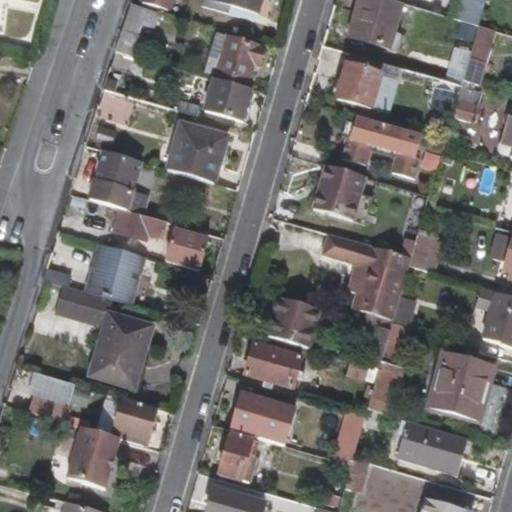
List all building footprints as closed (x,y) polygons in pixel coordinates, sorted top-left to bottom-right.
[(172,0),(144,0),(144,2),(169,10),(172,0)] [(261,0),(205,0),(205,5),(230,12),(232,4),(258,11),(261,0)] [(401,7),(376,0),(359,0),(349,37),(388,49),(401,7)] [(464,0),(459,22),(461,22),(477,27),(484,0),(464,0)] [(136,6),(129,4),(124,20),(142,25),(147,9),(136,6)] [(142,25),(124,20),(119,33),(138,39),(142,25)] [(477,27),(461,22),(453,51),(468,56),(477,27)] [(468,56),(461,82),(473,85),(477,86),(492,32),(477,27),(468,56)] [(119,33),(114,51),(132,56),(138,39),(119,33)] [(265,51),(229,41),(220,76),(249,84),(254,66),(260,68),(265,51)] [(132,56),(114,51),(101,90),(120,96),(132,56)] [(385,62),(349,51),(335,97),(371,107),(381,74),(385,62)] [(396,79),(381,74),(371,107),(386,112),(396,79)] [(470,93),(473,85),(461,82),(460,84),(455,102),(459,103),(454,119),(475,125),(479,109),(472,107),(475,95),(470,93)] [(251,97),(213,86),(206,113),(243,124),(251,97)] [(482,108),(478,128),(494,131),(498,112),(482,108)] [(511,108),(510,108),(498,151),(501,156),(511,159),(511,108)] [(406,134),(357,120),(356,124),(351,141),(346,140),(341,158),(365,166),(371,147),(397,154),(392,173),(413,180),(419,160),(415,159),(417,150),(440,156),(442,150),(444,141),(407,130),(406,134)] [(351,141),(356,124),(346,121),(342,138),(346,140),(351,141)] [(225,139),(181,125),(168,172),(212,184),(225,139)] [(464,146),(445,140),(444,141),(442,150),(461,156),(464,146)] [(93,183),(99,185),(129,194),(138,163),(103,152),(93,183)] [(355,185),(323,176),(317,195),(313,210),(351,221),(353,212),(348,210),(355,185)] [(99,185),(93,183),(88,199),(94,201),(99,185)] [(129,194),(99,185),(94,201),(125,210),(129,194)] [(317,195),(310,193),(305,207),(313,210),(317,195)] [(396,240),(414,245),(417,235),(424,212),(405,207),(396,240)] [(167,225),(129,214),(123,235),(146,242),(148,235),(162,239),(167,225)] [(207,240),(174,230),(165,260),(199,270),(207,240)] [(400,294),(408,267),(411,258),(325,233),(320,254),(356,265),(349,289),(356,291),(366,294),(362,311),(367,312),(393,320),(400,294)] [(511,238),(493,233),(486,257),(505,263),(503,272),(508,274),(511,274),(511,238)] [(411,258),(408,267),(433,275),(442,243),(417,235),(414,245),(411,258)] [(99,246),(85,293),(110,300),(127,305),(129,297),(131,298),(134,287),(132,286),(134,278),(140,258),(99,246)] [(110,300),(85,293),(62,286),(53,317),(100,330),(87,380),(132,392),(150,328),(106,315),(110,300)] [(511,299),(479,290),(473,308),(489,313),(481,341),(498,345),(497,347),(511,351),(511,299)] [(366,294),(356,291),(352,308),(362,311),(366,294)] [(403,295),(400,294),(393,320),(391,325),(407,329),(414,303),(402,299),(403,295)] [(319,309),(275,296),(264,335),(306,347),(319,309)] [(393,320),(367,312),(364,322),(390,330),(391,325),(393,320)] [(407,329),(391,325),(390,330),(380,362),(398,367),(408,330),(407,329)] [(294,355),(254,344),(245,374),(285,385),(294,355)] [(493,367),(443,352),(427,406),(472,420),(483,383),(488,384),(493,367)] [(398,367),(380,362),(379,368),(366,410),(388,416),(401,368),(398,367)] [(295,410),(239,394),(229,429),(284,445),(295,410)] [(70,408),(32,397),(27,414),(66,425),(70,408)] [(107,437),(117,440),(146,448),(157,410),(119,399),(107,437)] [(365,416),(348,411),(336,449),(353,454),(365,416)] [(467,439),(407,422),(396,458),(427,467),(429,459),(437,461),(435,469),(456,476),(467,439)] [(102,491),(117,440),(107,437),(80,429),(65,480),(102,491)] [(256,442),(230,434),(218,474),(248,483),(255,460),(251,459),(256,442)] [(353,454),(336,449),(333,460),(350,465),(351,463),(352,458),(353,454)] [(437,461),(429,459),(427,467),(435,469),(437,461)] [(367,468),(351,463),(350,465),(348,470),(342,490),(359,495),(367,468)] [(348,470),(342,468),(337,484),(333,483),(327,505),(337,508),(342,490),(348,470)] [(206,511),(240,511),(244,498),(214,489),(206,511)] [(457,511),(424,502),(421,511),(457,511)] [(95,511),(64,503),(61,511),(95,511)]
